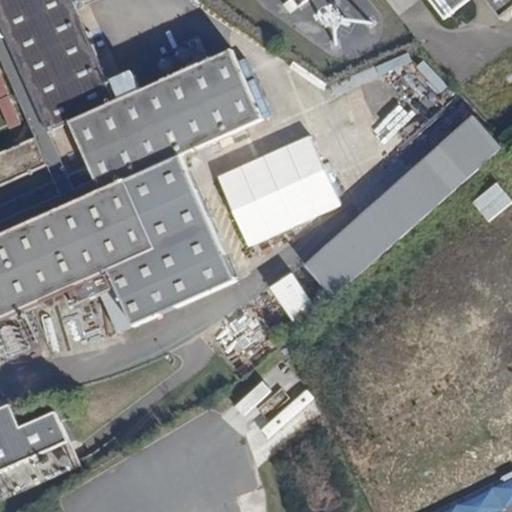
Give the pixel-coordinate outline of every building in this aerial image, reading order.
[(112,83),(74,0),(0,0),(0,15),(71,177),(94,168),(103,192),(0,238),(0,321),(68,291),(74,303),(119,282),(144,338),(246,292),(221,236),(237,229),(218,187),(202,194),(185,156),(264,120),(234,52),(140,92),(132,74),(112,83)] [(312,0),(294,0),(290,3),(296,11),(304,5),(305,6),(312,0)] [(511,0),(436,0),(450,17),(470,0),(493,0),(506,16),(511,10),(511,0)] [(247,74),(267,121),(290,111),(270,64),(247,74)] [(303,266),(331,298),(502,146),(497,140),(474,115),(303,266)] [(237,229),(334,185),(328,170),(358,156),(345,128),(218,187),(237,229)] [(0,208),(57,184),(37,138),(0,153),(0,208)] [(484,221),(511,206),(511,204),(501,184),(473,198),(484,221)] [(269,287),(293,322),(316,306),(292,272),(269,287)] [(0,352),(25,353),(26,330),(0,329),(0,352)] [(0,475),(33,460),(20,431),(0,439),(0,475)] [(0,498),(77,464),(68,444),(33,460),(0,475),(0,498)] [(490,511),(511,503),(511,476),(428,511),(490,511)]
